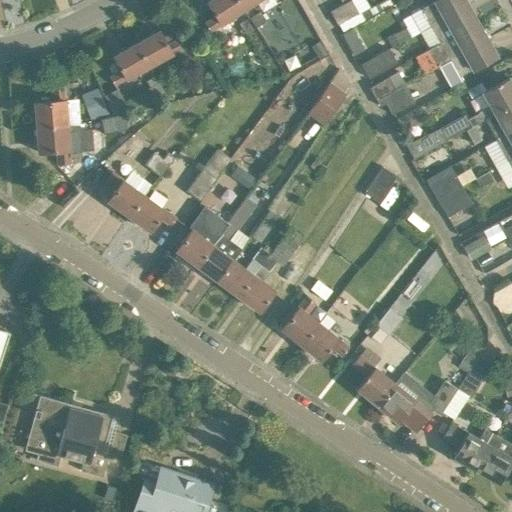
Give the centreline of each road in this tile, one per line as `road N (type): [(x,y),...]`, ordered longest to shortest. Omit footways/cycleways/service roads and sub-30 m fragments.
road 1 (residential): [(458,511),(0,211)]
road 2 (residential): [(116,0),(21,45),(0,47)]
